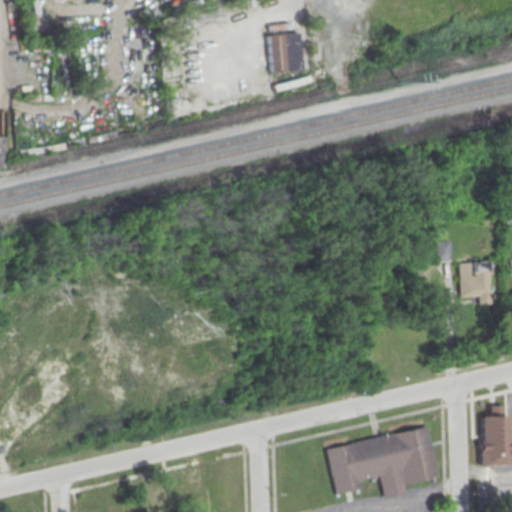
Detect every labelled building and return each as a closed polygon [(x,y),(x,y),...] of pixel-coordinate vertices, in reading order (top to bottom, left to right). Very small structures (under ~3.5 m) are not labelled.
[(268,73),(300,69),(296,31),(264,34),(268,73)] [(456,261),(457,296),(476,296),(476,303),(489,303),(488,261),(456,261)] [(478,465),(508,466),(509,414),(499,414),(499,405),(487,405),(487,415),(478,415),(478,465)] [(323,448),(425,425),(437,476),(401,484),(402,491),(403,493),(381,498),(380,495),(375,476),(358,480),(359,486),(334,492),(323,448)] [(193,503),(193,481),(177,481),(177,503),(193,503)] [(171,489),(151,490),(151,511),(172,511),(171,489)]
